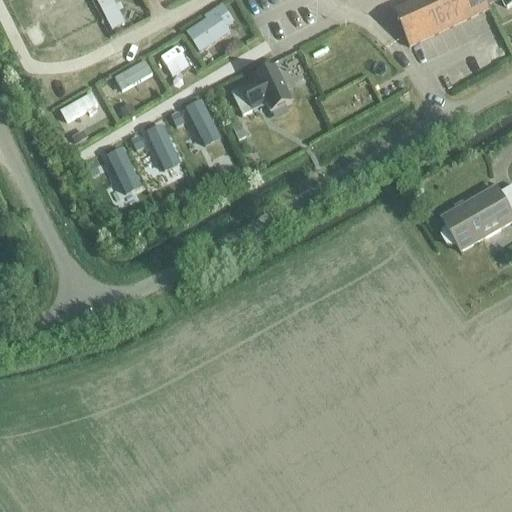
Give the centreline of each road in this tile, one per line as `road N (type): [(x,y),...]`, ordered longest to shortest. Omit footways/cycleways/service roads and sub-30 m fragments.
road 1 (unclassified): [(511,86),(86,313)]
road 2 (unclassified): [(86,313),(0,135)]
